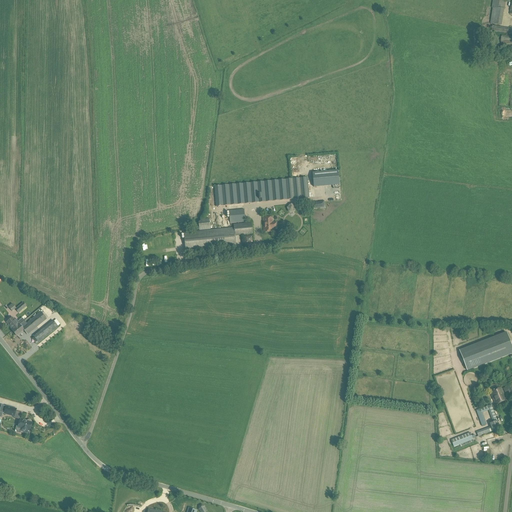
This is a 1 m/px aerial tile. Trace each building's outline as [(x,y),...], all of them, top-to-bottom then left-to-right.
[(493,8),(491,24),(501,25),(504,10),(505,10),(506,0),(493,0),(492,8),(493,8)] [(511,28),(493,26),(492,31),(511,34),(511,33),(511,28)] [(511,36),(502,35),(501,44),(511,44),(511,36)] [(492,37),(491,46),(498,47),(499,38),(492,37)] [(511,46),(501,45),(500,50),(511,50),(511,55),(511,62),(511,61),(511,46)] [(285,180),(213,187),(215,207),(287,200),(310,197),(308,178),(285,180)] [(292,204),(288,208),(290,213),(296,213),(297,207),(292,204)] [(243,210),(228,211),(230,224),(244,222),(243,210)] [(273,218),(263,219),(264,232),(274,232),(274,229),(277,229),(277,223),(273,223),(273,218)] [(234,228),(184,234),(186,251),(236,246),(235,236),(253,234),(251,223),(234,225),(234,228)] [(24,303),(16,309),(19,313),(27,307),(24,303)] [(13,330),(13,331),(17,336),(24,331),(28,335),(47,319),(41,312),(27,324),(25,321),(20,325),(13,330)] [(13,318),(7,322),(9,325),(10,326),(13,330),(20,325),(25,321),(23,319),(19,322),(17,320),(15,321),(13,318)] [(53,322),(34,337),(38,342),(54,330),(57,327),(53,322)] [(500,335),(459,351),(467,371),(508,356),(500,335)] [(502,388),(490,393),(495,405),(507,400),(502,388)] [(2,405),(0,411),(0,412),(5,414),(15,416),(17,409),(7,406),(2,405)] [(491,405),(476,411),(482,427),(487,425),(482,412),(489,409),(494,422),(489,423),(491,428),(477,433),(478,437),(500,428),(491,405)] [(21,420),(19,427),(21,428),(21,431),(27,432),(28,430),(30,431),(32,423),(32,422),(31,420),(30,420),(29,420),(28,420),(27,422),(27,421),(26,422),(24,421),(25,421),(21,420)] [(470,433),(452,440),(455,449),(474,442),(470,433)]
